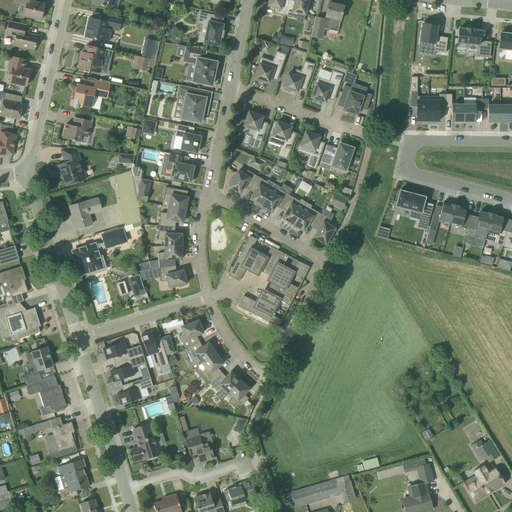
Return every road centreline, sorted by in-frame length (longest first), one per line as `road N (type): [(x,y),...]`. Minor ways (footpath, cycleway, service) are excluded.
road 1 (residential): [(325,261),(351,206),(367,136),(228,80)]
road 2 (residential): [(511,142),(416,139),(408,147),(408,169),(417,175),(511,199)]
road 3 (residential): [(131,511),(78,337)]
road 4 (residential): [(27,177),(67,0)]
road 5 (residential): [(78,337),(27,177)]
road 6 (residential): [(325,261),(207,180)]
road 7 (residential): [(78,337),(206,296)]
road 8 (unknown): [(249,464),(161,478),(128,501)]
